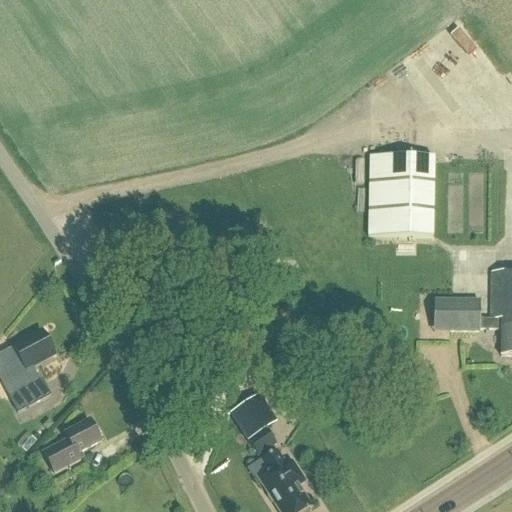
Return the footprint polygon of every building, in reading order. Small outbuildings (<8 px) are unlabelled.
[(429,37),(418,43),(430,64),(441,58),(429,37)] [(431,241),(432,160),(369,159),(367,240),(431,241)] [(470,246),(495,246),(495,169),(469,169),(469,215),(444,215),(444,234),(470,234),(470,246)] [(432,305),(432,335),(478,335),(478,333),(499,333),(499,359),(511,359),(511,274),(490,275),(490,322),(481,322),(481,321),(478,322),(478,305),(432,305)] [(40,383),(33,387),(25,374),(52,359),(40,336),(12,352),(0,358),(0,363),(7,376),(0,380),(11,399),(7,401),(16,418),(49,400),(40,383)] [(52,479),(78,465),(75,459),(100,446),(88,424),(62,438),(65,444),(40,457),(52,479)] [(266,433),(249,445),(259,460),(276,448),(266,433)] [(286,469),(276,454),(260,464),(267,474),(257,481),(276,511),(308,511),(311,511),(297,489),(303,485),(291,466),(286,469)]
